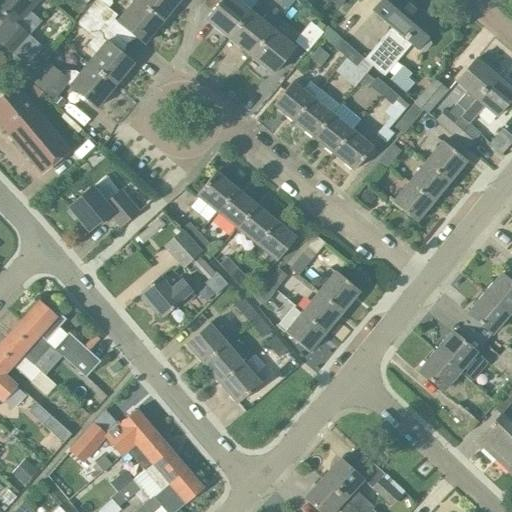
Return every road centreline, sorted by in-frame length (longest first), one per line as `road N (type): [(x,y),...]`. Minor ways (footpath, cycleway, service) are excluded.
road 1 (residential): [(253,488),(41,245)]
road 2 (residential): [(427,281),(221,120)]
road 3 (residential): [(353,376),(495,511)]
road 4 (residential): [(221,120),(185,89),(157,100),(150,119),(156,138),(172,150),(192,149)]
road 5 (residential): [(253,488),(353,376)]
road 6 (residential): [(427,281),(511,180)]
road 7 (residential): [(353,376),(427,281)]
